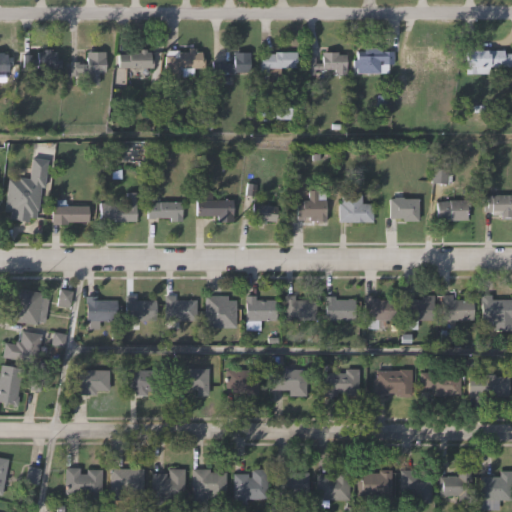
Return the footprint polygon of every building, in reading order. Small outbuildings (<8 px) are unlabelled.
[(164,76),(163,49),(178,49),(178,51),(187,51),(187,46),(195,46),(195,50),(201,50),(202,56),(203,56),(203,66),(178,67),(179,75),(164,76)] [(155,65),(119,67),(119,53),(129,53),(129,50),(141,50),(141,48),(147,47),(147,51),(151,51),(151,59),(154,59),(155,65)] [(388,73),(356,72),(356,67),(352,67),(352,59),(356,59),(356,55),(363,55),(363,47),(381,47),(381,50),(393,51),(393,64),(388,64),(388,73)] [(465,49),(503,48),(503,51),(510,51),(510,68),(489,68),(489,72),(466,72),(465,49)] [(61,67),(38,67),(38,64),(30,64),(30,67),(23,67),(23,54),(31,54),(31,58),(37,58),(36,53),(41,53),(41,49),(50,49),(50,52),(56,52),(56,57),(61,57),(61,67)] [(295,51),(294,67),(284,66),(283,78),(267,78),(267,74),(260,74),(261,52),(274,53),(274,50),(295,51)] [(335,67),(313,67),(313,73),(307,73),(307,56),(315,56),(315,61),(322,61),(322,50),(340,50),(340,53),(346,53),(346,72),(335,72),(335,67)] [(7,70),(0,70),(0,51),(3,51),(3,52),(7,52),(7,56),(12,56),(12,63),(7,63),(7,70)] [(105,51),(105,71),(99,70),(98,83),(89,83),(89,71),(79,71),(79,74),(70,74),(70,59),(79,59),(79,62),(86,62),(87,51),(105,51)] [(248,71),(224,70),(224,73),(211,73),(211,59),(223,59),(223,62),(233,62),(233,51),(248,51),(248,71)] [(446,51),(446,55),(450,55),(450,63),(445,63),(445,69),(416,68),(416,65),(405,65),(405,51),(446,51)] [(8,220),(9,213),(3,212),(7,178),(18,180),(18,178),(28,179),(31,158),(48,160),(44,188),(40,188),(38,212),(36,212),(35,219),(28,219),(27,224),(8,220)] [(233,200),(232,222),(216,222),(216,216),(195,215),(196,200),(199,200),(200,190),(211,190),(211,199),(233,200)] [(325,200),(324,221),(313,221),(313,220),(308,220),(308,217),(302,217),(302,220),(294,220),(295,202),(300,202),(300,200),(307,200),(307,190),(316,190),(316,200),(325,200)] [(417,198),(417,220),(403,220),(403,218),(388,218),(389,198),(395,198),(395,190),(403,190),(403,198),(417,198)] [(135,222),(114,221),(114,219),(100,219),(100,202),(112,202),(112,205),(126,205),(126,193),(136,193),(135,222)] [(371,221),(337,221),(338,202),(341,202),(341,195),(361,195),(361,204),(372,204),(371,221)] [(278,206),(275,221),(266,219),(265,222),(260,221),(260,218),(251,217),(255,197),(261,198),(261,203),(278,206)] [(481,197),(511,197),(511,213),(509,213),(509,222),(497,221),(497,217),(490,217),(490,213),(480,212),(481,197)] [(181,201),(181,221),(170,221),(170,217),(147,217),(147,204),(154,204),(154,201),(181,201)] [(463,221),(446,222),(446,218),(434,219),(433,204),(465,203),(466,212),(463,212),(463,221)] [(51,205),(88,204),(88,219),(68,219),(68,222),(52,223),(51,205)] [(10,320),(16,287),(42,292),(41,297),(49,299),(44,323),(36,322),(35,324),(10,320)] [(69,310),(71,292),(58,291),(56,309),(69,310)] [(434,295),(433,321),(417,320),(416,329),(404,328),(404,320),(401,320),(402,293),(412,294),(412,298),(420,299),(421,294),(434,295)] [(510,298),(510,330),(491,330),(491,327),(484,327),(484,319),(480,319),(480,293),(490,293),(491,299),(510,298)] [(164,320),(164,294),(175,294),(175,300),(196,300),(196,320),(164,320)] [(220,327),(204,327),(205,294),(220,294),(220,299),(235,299),(236,327),(220,327)] [(363,320),(362,295),(374,294),(374,297),(378,297),(378,300),(391,299),(393,319),(382,319),(383,326),(367,327),(367,319),(363,320)] [(472,319),(442,320),(442,294),(451,294),(452,298),(472,298),(472,319)] [(86,321),(86,295),(99,295),(99,300),(117,299),(117,320),(86,321)] [(126,320),(126,295),(135,295),(136,300),(156,300),(156,320),(126,320)] [(276,299),(277,320),(259,320),(259,329),(245,329),(245,295),(255,295),(255,299),(276,299)] [(282,319),(283,295),(295,295),(295,299),(317,299),(317,319),(282,319)] [(353,320),(324,320),(324,295),(335,296),(335,299),(354,299),(353,320)] [(2,357),(4,343),(15,345),(15,342),(19,342),(21,331),(41,334),(37,362),(2,357)] [(0,369),(1,364),(24,368),(22,376),(19,376),(15,396),(19,396),(17,405),(0,401),(0,369)] [(177,368),(208,368),(208,395),(197,395),(197,389),(186,389),(186,386),(177,386),(177,368)] [(226,368),(257,368),(257,394),(246,394),(246,390),(233,390),(233,385),(226,385),(226,368)] [(356,396),(320,396),(320,373),(342,373),(342,369),(356,369),(356,396)] [(409,369),(409,396),(394,396),(394,394),(369,394),(369,379),(373,379),(373,371),(396,371),(396,369),(409,369)] [(78,371),(108,370),(109,390),(96,391),(96,394),(79,394),(78,371)] [(129,370),(160,370),(160,390),(148,390),(148,394),(129,394),(129,370)] [(305,371),(304,396),(287,395),(287,390),(273,389),(273,370),(305,371)] [(458,395),(429,395),(429,388),(419,388),(419,371),(440,371),(440,374),(458,374),(458,395)] [(507,396),(487,396),(487,394),(467,394),(467,376),(476,376),(476,373),(492,373),(492,376),(507,376),(507,396)] [(102,468),(101,496),(84,495),(84,492),(65,491),(66,466),(80,466),(80,472),(86,472),(87,467),(102,468)] [(111,469),(142,468),(143,494),(111,495),(111,469)] [(185,469),(184,500),(163,499),(163,504),(151,503),(152,473),(166,473),(166,477),(169,477),(169,468),(185,469)] [(192,469),(210,469),(210,472),(226,472),(226,495),(208,495),(208,493),(204,493),(204,502),(192,502),(192,469)] [(265,499),(231,500),(231,472),(245,472),(245,477),(249,477),(249,469),(264,469),(265,499)] [(308,474),(309,500),(291,500),(290,496),(287,496),(287,502),(275,502),(275,469),(292,469),(292,474),(308,474)] [(431,472),(430,504),(412,504),(412,493),(401,493),(401,470),(416,470),(416,472),(431,472)] [(469,470),(468,502),(456,502),(456,496),(438,496),(439,476),(456,477),(456,470),(469,470)] [(316,507),(317,475),(331,475),(331,478),(333,478),(333,471),(350,471),(350,501),(330,501),(330,507),(316,507)] [(391,471),(390,503),(376,503),(376,497),(358,496),(358,473),(379,473),(379,471),(391,471)] [(479,499),(479,476),(498,476),(498,471),(510,471),(510,500),(479,499)]
